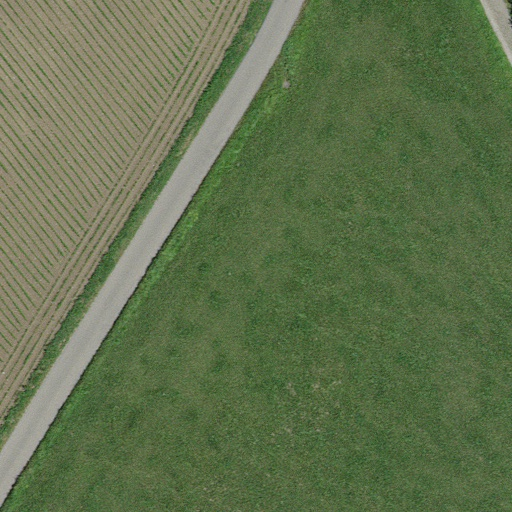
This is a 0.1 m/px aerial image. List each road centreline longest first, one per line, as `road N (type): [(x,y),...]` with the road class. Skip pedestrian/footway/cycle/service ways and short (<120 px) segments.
road 1 (residential): [(270,0),(234,103),(95,333)]
road 2 (track): [(95,333),(0,489)]
